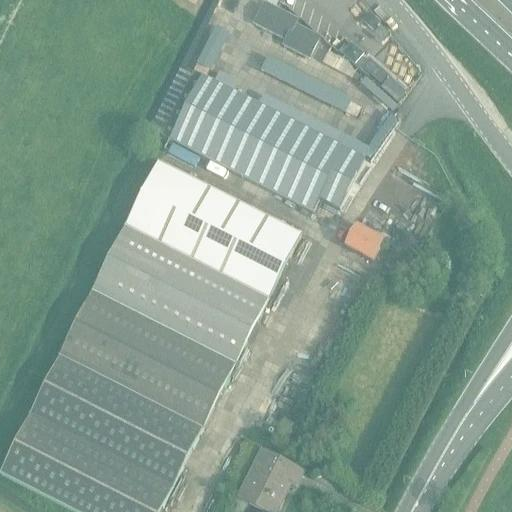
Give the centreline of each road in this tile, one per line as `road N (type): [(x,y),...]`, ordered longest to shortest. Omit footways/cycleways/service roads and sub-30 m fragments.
road 1 (unclassified): [(381,0),(511,159)]
road 2 (tertiary): [(412,511),(478,401)]
